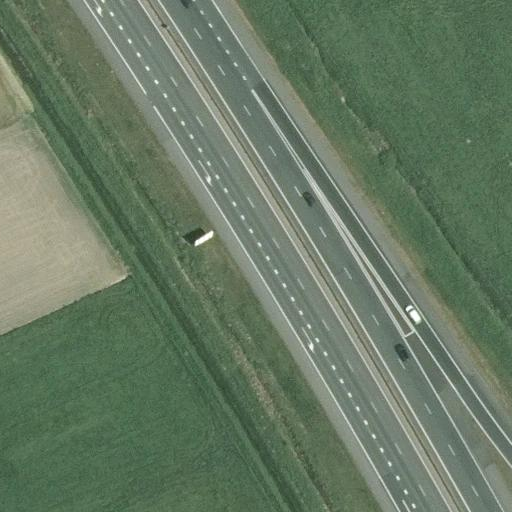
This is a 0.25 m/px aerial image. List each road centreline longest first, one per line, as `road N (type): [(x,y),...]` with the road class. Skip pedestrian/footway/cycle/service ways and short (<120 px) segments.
road 1 (motorway): [(120,0),(338,344),(432,511)]
road 2 (motorway): [(484,511),(240,102)]
road 3 (motorway): [(511,458),(421,327),(240,102)]
road 4 (motorway): [(240,102),(171,0)]
